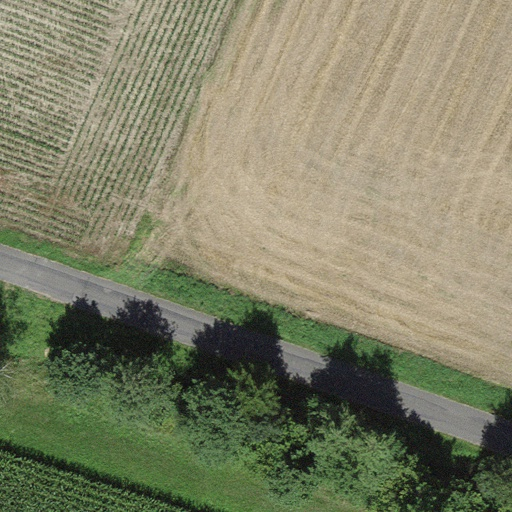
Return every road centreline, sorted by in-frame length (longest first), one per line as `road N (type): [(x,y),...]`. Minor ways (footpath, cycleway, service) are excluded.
road 1 (unclassified): [(0,266),(511,450)]
road 2 (track): [(304,511),(0,409)]
